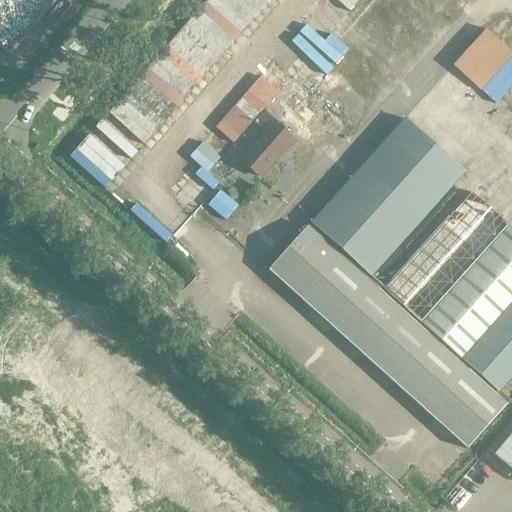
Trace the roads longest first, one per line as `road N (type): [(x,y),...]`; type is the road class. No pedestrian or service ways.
road 1 (unclassified): [(399,511),(0,155)]
road 2 (unknown): [(228,278),(154,200),(154,168),(298,0)]
road 3 (unknown): [(228,278),(411,442),(373,488)]
road 4 (unknown): [(228,278),(409,89)]
road 5 (unclassified): [(0,138),(117,0)]
road 6 (unknown): [(409,89),(494,0)]
